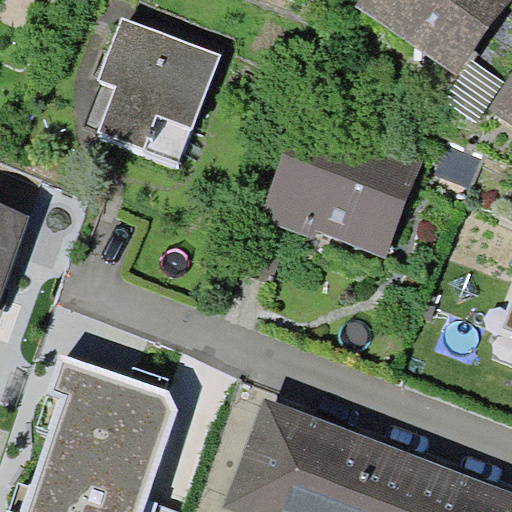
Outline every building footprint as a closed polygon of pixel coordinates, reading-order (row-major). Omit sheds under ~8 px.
[(509,0),(358,0),(356,4),(455,75),(509,0)] [(222,54),(122,16),(97,79),(115,86),(97,130),(179,162),(222,54)] [(504,81),(472,59),(444,99),(477,121),(504,81)] [(511,75),(488,110),(511,126),(511,75)] [(421,160),(296,116),(259,219),(315,239),(318,233),(387,257),(421,160)] [(482,159),(447,145),(435,174),(470,188),(482,159)] [(0,298),(30,213),(0,202),(0,298)] [(511,330),(511,299),(502,326),(511,330)] [(130,376),(60,354),(47,393),(60,397),(49,430),(31,486),(22,511),(17,511),(10,510),(7,509),(6,511),(144,511),(148,500),(178,411),(169,389),(165,388),(130,376)] [(133,366),(130,376),(165,388),(168,378),(133,366)] [(60,397),(47,393),(36,426),(49,430),(60,397)] [(511,511),(511,492),(264,397),(222,507),(232,510),(236,511),(511,511)] [(17,511),(22,511),(31,486),(18,482),(10,510),(17,511)] [(155,511),(159,503),(148,500),(144,511),(155,511)]
